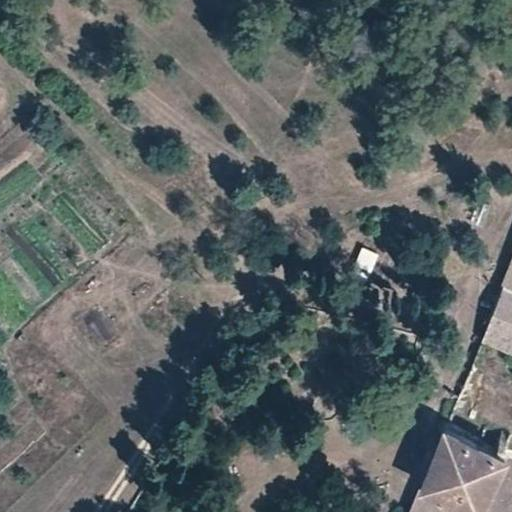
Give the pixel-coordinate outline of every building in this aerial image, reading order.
[(477,196),(471,218),(485,221),(491,199),(477,196)] [(273,236),(264,249),(281,258),(288,246),(273,236)] [(361,242),(356,258),(374,263),(378,247),(361,242)] [(511,254),(478,330),(511,344),(511,254)] [(472,511),(502,443),(445,419),(440,431),(423,471),(404,511),(472,511)] [(440,431),(425,425),(408,464),(423,471),(440,431)]
